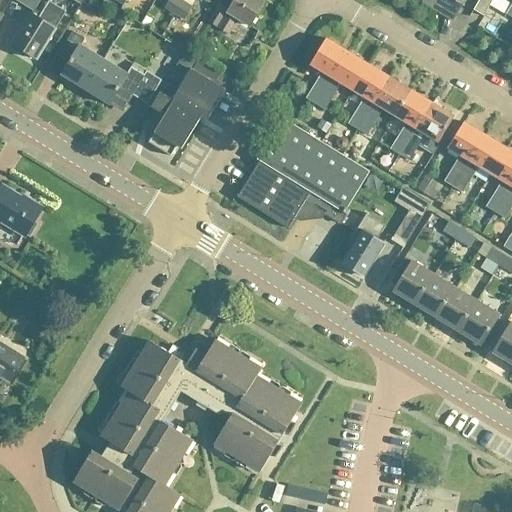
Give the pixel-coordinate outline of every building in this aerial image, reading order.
[(24,0),(21,6),(32,12),(33,13),(34,11),(40,0),(24,0)] [(174,15),(181,3),(175,0),(169,0),(164,9),(174,15)] [(182,0),(181,3),(191,9),(196,0),(202,0),(208,3),(210,0),(182,0)] [(208,24),(227,36),(236,21),(249,28),(264,4),(257,0),(234,0),(228,11),(219,5),(208,24)] [(480,0),(473,13),(484,20),(496,0),(480,0)] [(11,46),(9,49),(21,57),(23,53),(36,61),(55,30),(65,14),(48,3),(40,15),(38,20),(30,15),(29,15),(10,45),(11,46)] [(184,21),(191,9),(181,3),(174,15),(184,21)] [(85,92),(103,62),(80,48),(84,41),(71,33),(60,53),(71,60),(61,77),(85,92)] [(314,106),(347,54),(326,41),(309,68),(320,75),(304,100),(314,106)] [(347,54),(314,106),(324,112),(339,87),(351,94),(367,66),(347,54)] [(215,85),(221,75),(198,61),(191,73),(213,87),(215,85)] [(103,62),(85,92),(109,106),(119,89),(146,106),(161,82),(146,73),(144,77),(130,69),(126,76),(103,62)] [(357,130),(388,79),(367,66),(351,94),(363,101),(348,126),(356,131),(357,130)] [(150,140),(148,144),(170,158),(176,148),(176,147),(181,149),(200,118),(201,119),(206,122),(212,112),(225,91),(215,85),(213,87),(191,73),(188,78),(179,93),(166,84),(151,108),(164,117),(156,130),(150,140)] [(388,79),(357,130),(356,131),(366,137),(381,112),(393,120),(410,92),(388,79)] [(399,157),(431,105),(410,92),(393,120),(405,126),(390,151),(399,157)] [(443,134),(453,118),(431,105),(399,157),(408,163),(417,147),(432,156),(446,136),(443,134)] [(260,162),(237,199),(287,230),(293,220),(304,203),(324,215),(339,225),(340,225),(345,217),(347,218),(349,214),(344,211),(367,174),(281,122),(258,161),(260,162)] [(453,189),(484,137),(463,124),(447,152),(458,159),(443,183),(453,189)] [(489,177),(505,150),(484,137),(453,189),(462,195),(477,170),(489,177)] [(495,215),(511,186),(511,153),(505,150),(489,177),(501,184),(485,209),(495,215)] [(415,196),(426,201),(432,185),(421,181),(415,196)] [(511,186),(495,215),(504,220),(511,206),(511,186)] [(0,222),(24,237),(41,209),(30,202),(28,204),(2,188),(1,190),(0,189),(0,222)] [(391,240),(404,247),(421,220),(408,212),(406,215),(391,240)] [(381,227),(365,217),(348,243),(352,245),(341,263),(350,269),(349,271),(361,278),(362,276),(363,277),(383,246),(373,240),(381,227)] [(455,241),(461,231),(448,223),(442,233),(455,241)] [(461,231),(455,241),(469,250),(475,240),(461,231)] [(503,248),(511,253),(511,239),(509,238),(503,248)] [(476,255),(484,260),(491,249),(483,244),(476,255)] [(498,268),(504,257),(491,249),(484,260),(498,268)] [(511,262),(504,257),(498,268),(511,276),(511,262)] [(413,308),(433,277),(411,263),(391,294),(413,308)] [(433,277),(413,308),(435,322),(455,290),(433,277)] [(457,335),(477,304),(455,290),(435,322),(457,335)] [(477,304),(457,335),(479,349),(498,317),(477,304)] [(491,357),(511,370),(511,325),(491,357)] [(92,453),(73,484),(74,485),(119,511),(121,510),(123,511),(171,511),(182,495),(166,486),(194,441),(164,422),(170,412),(182,392),(212,411),(219,416),(221,412),(231,418),(214,445),(215,445),(260,473),(265,465),(272,454),(286,431),(294,418),(301,405),(256,377),(261,370),(215,341),(206,357),(196,351),(187,365),(149,342),(121,388),(129,393),(101,438),(110,444),(101,459),(92,453)] [(0,361),(0,360),(0,375),(10,381),(24,359),(7,349),(0,361)]
